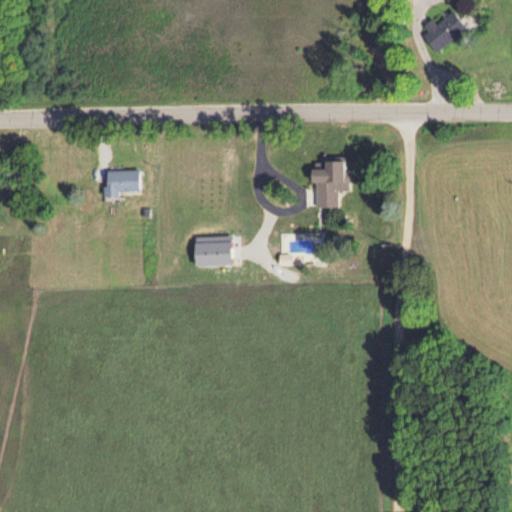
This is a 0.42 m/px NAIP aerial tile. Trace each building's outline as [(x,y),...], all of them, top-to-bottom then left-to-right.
[(421,32),(434,50),(465,27),(452,9),(435,22),(431,17),(422,23),(426,29),(421,32)] [(325,188),(344,188),(344,158),(325,158),(325,188)] [(104,168),(104,192),(139,192),(139,168),(104,168)] [(292,183),(292,206),(308,206),(308,183),(292,183)] [(362,226),(340,226),(340,237),(362,237),(362,226)]
